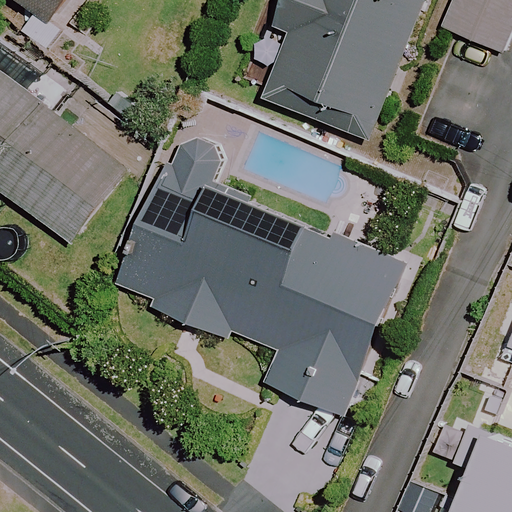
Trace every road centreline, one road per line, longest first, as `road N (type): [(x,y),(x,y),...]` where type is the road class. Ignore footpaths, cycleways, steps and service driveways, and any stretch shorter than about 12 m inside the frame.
road 1 (unknown): [(325,511),(511,73)]
road 2 (tertiary): [(142,511),(0,395)]
